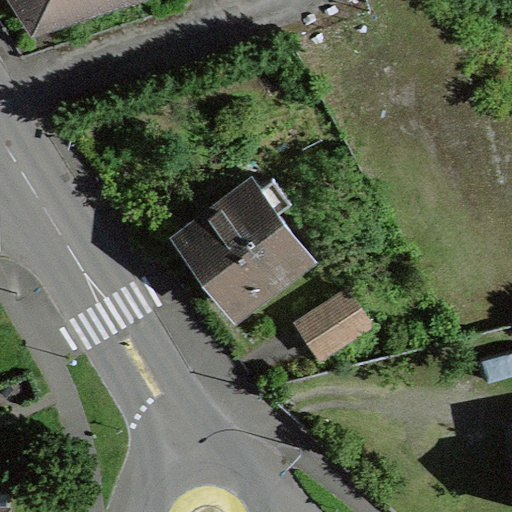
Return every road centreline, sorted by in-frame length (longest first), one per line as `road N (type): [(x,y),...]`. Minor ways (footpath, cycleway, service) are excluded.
road 1 (residential): [(16,151),(197,430)]
road 2 (residential): [(308,511),(281,457),(256,439),(197,430)]
road 3 (residential): [(197,430),(141,460),(118,511)]
